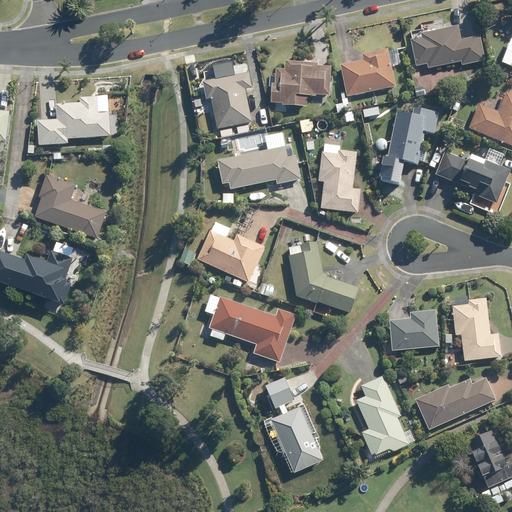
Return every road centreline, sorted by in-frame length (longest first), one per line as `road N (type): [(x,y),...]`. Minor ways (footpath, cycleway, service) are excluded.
road 1 (tertiary): [(362,0),(119,51),(86,55),(45,43)]
road 2 (tertiary): [(45,43),(69,30),(216,0)]
